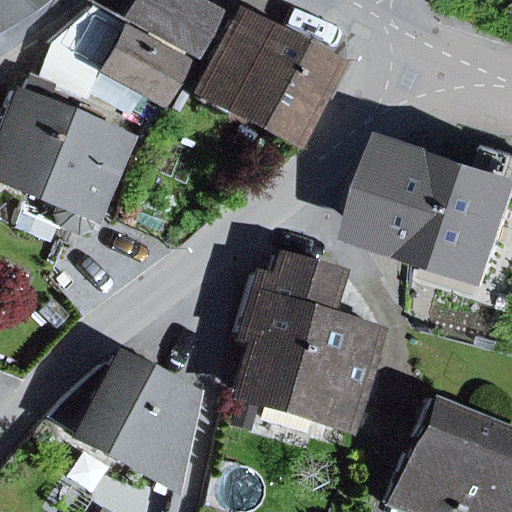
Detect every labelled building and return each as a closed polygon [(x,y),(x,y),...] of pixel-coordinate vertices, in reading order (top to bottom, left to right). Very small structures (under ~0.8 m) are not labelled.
[(0,0),(0,26),(37,0),(0,0)] [(187,0),(132,0),(122,16),(190,54),(212,14),(187,0)] [(287,135),(314,86),(326,92),(340,69),(233,13),(194,84),(287,135)] [(72,49),(100,64),(115,36),(85,19),(72,49)] [(100,64),(97,69),(154,102),(173,65),(117,32),(115,36),(100,64)] [(74,232),(84,228),(124,139),(41,105),(48,88),(26,78),(19,96),(10,92),(0,114),(0,177),(59,202),(54,214),(57,225),(74,232)] [(395,148),(366,236),(488,274),(511,200),(511,171),(509,170),(511,161),(511,155),(486,148),(478,175),(395,148)] [(363,426),(376,379),(361,375),(374,329),(322,314),(333,273),(272,256),(266,277),(250,272),(233,333),(248,337),(234,390),(363,426)] [(189,396),(112,357),(72,436),(173,483),(189,396)] [(443,511),(509,511),(511,505),(511,435),(425,400),(388,490),(390,490),(443,511)] [(406,511),(443,511),(390,490),(385,503),(406,511)]
